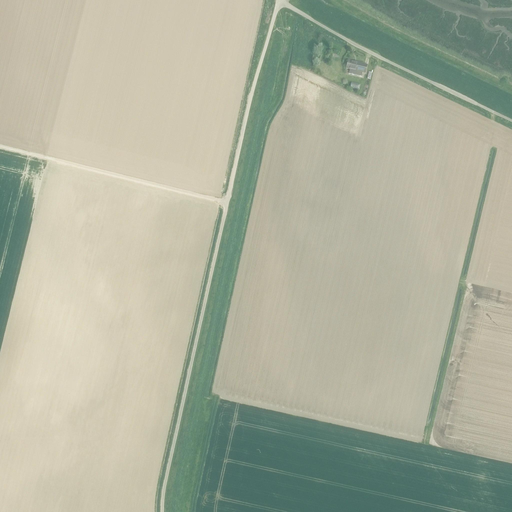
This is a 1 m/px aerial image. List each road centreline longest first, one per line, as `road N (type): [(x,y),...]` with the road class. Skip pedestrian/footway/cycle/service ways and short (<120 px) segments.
road 1 (unclassified): [(162,511),(248,105),(278,1)]
road 2 (unclassified): [(511,121),(278,1)]
